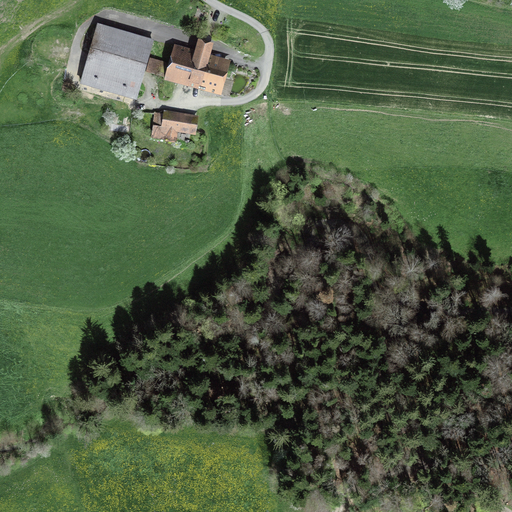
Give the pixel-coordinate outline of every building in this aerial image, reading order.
[(115,86),(137,92),(152,40),(98,25),(82,82),(114,92),(115,86)] [(167,73),(200,82),(206,60),(210,45),(199,42),(195,57),(173,51),(167,73)] [(167,64),(150,59),(147,71),(164,76),(167,64)] [(224,65),(206,60),(200,82),(218,88),(224,65)] [(165,112),(162,127),(154,126),(152,137),(174,140),(176,130),(193,132),(196,117),(165,112)] [(329,511),(331,507),(319,503),(315,511),(329,511)]
